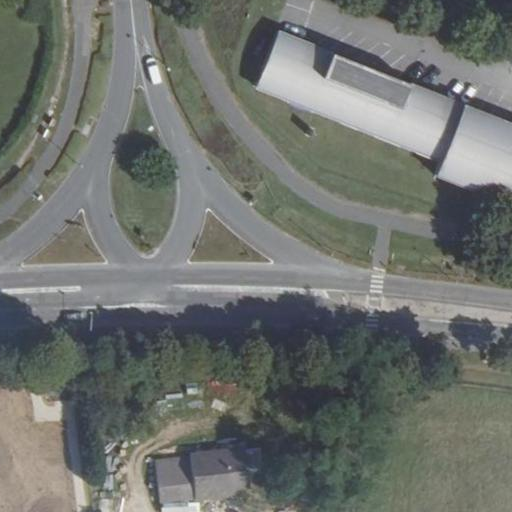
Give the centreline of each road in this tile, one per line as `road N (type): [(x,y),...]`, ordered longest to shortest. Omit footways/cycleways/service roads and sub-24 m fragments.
road 1 (secondary): [(302,291),(327,312),(511,340)]
road 2 (tertiary): [(347,284),(275,248),(197,173)]
road 3 (tertiary): [(197,173),(159,100),(136,0)]
road 4 (tertiary): [(128,0),(119,101),(96,164)]
road 5 (secondary): [(511,301),(347,284)]
road 6 (secondary): [(302,291),(142,288)]
road 7 (secondary): [(142,288),(0,292)]
road 8 (tertiary): [(96,164),(47,224),(0,260)]
road 9 (tertiary): [(96,164),(103,225),(142,288)]
road 10 (tertiary): [(142,288),(179,247),(197,173)]
